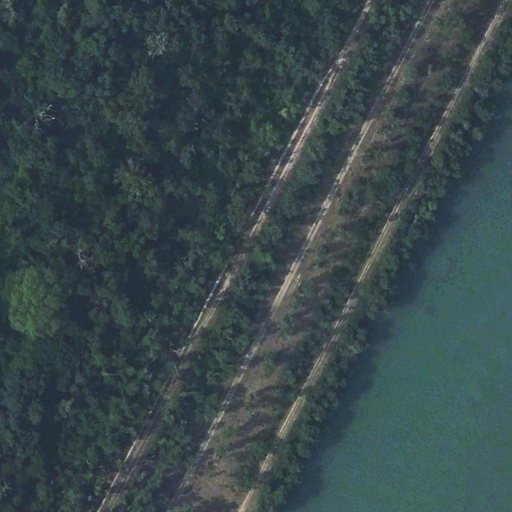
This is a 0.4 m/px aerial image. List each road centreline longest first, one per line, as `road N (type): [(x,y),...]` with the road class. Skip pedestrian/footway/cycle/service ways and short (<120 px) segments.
road 1 (track): [(429,0),(164,511)]
road 2 (track): [(108,511),(368,0)]
